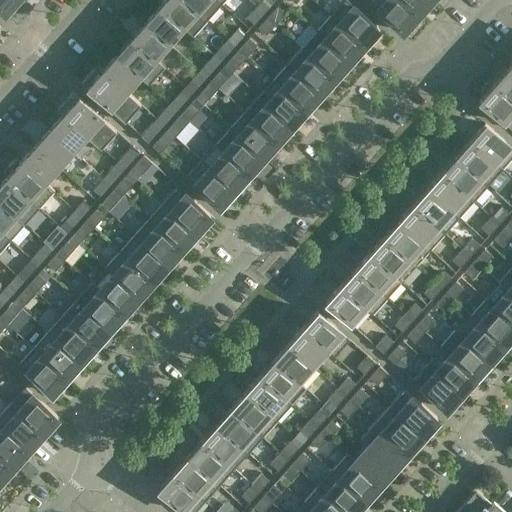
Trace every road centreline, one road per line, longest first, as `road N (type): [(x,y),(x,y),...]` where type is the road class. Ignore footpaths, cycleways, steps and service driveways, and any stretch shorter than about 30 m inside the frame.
road 1 (residential): [(92,468),(94,428),(253,247),(405,78),(448,54),(504,0)]
road 2 (residential): [(0,98),(89,0)]
